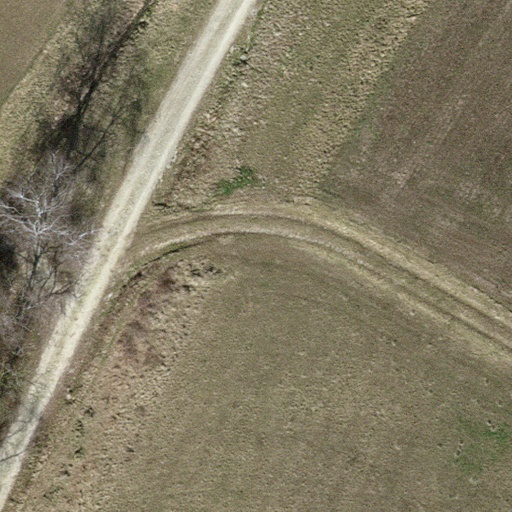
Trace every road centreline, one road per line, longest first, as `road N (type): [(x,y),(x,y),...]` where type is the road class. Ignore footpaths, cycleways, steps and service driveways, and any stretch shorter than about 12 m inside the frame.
road 1 (track): [(0,487),(100,258),(236,0)]
road 2 (track): [(511,339),(362,249),(271,220),(218,220),(100,258)]
